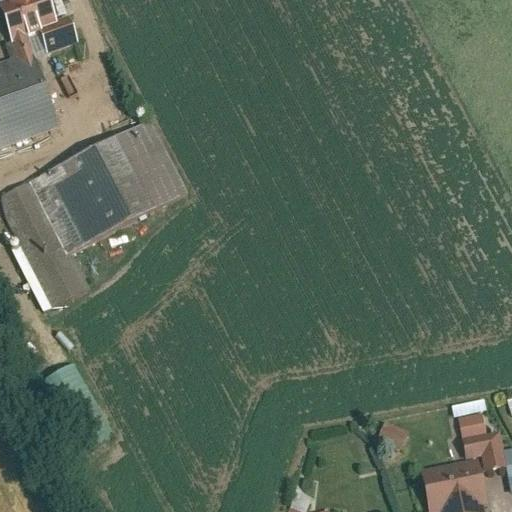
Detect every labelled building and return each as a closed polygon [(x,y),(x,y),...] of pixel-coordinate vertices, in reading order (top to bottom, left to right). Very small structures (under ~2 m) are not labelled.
[(59,25),(50,0),(26,0),(13,4),(4,7),(16,44),(34,38),(44,35),(48,34),(47,29),(59,25)] [(50,55),(83,44),(77,25),(48,34),(44,35),(50,55)] [(16,44),(21,61),(39,55),(34,38),(16,44)] [(0,67),(0,151),(64,131),(39,55),(21,61),(0,67)] [(154,123),(36,184),(74,257),(191,197),(154,123)] [(0,202),(56,310),(91,292),(74,257),(36,184),(0,202)] [(483,406),(431,416),(437,452),(468,446),(471,465),(486,462),(488,475),(511,470),(504,434),(497,436),(494,418),(486,420),(483,406)] [(376,442),(401,451),(407,435),(382,427),(376,442)] [(424,474),(430,511),(489,511),(489,510),(495,508),(488,475),(486,462),(471,465),(424,474)]
